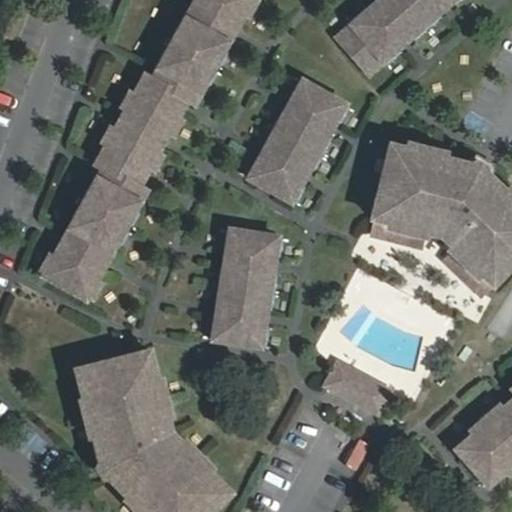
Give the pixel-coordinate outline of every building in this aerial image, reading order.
[(248,0),(195,0),(201,3),(199,8),(190,25),(182,21),(177,29),(173,27),(166,40),(170,42),(167,49),(163,46),(156,60),(160,62),(155,70),(162,74),(156,85),(149,81),(143,93),(135,89),(130,97),(127,96),(120,109),(123,110),(120,116),(121,116),(122,115),(162,138),(162,139),(165,134),(170,136),(177,123),(172,121),(178,112),(170,108),(176,97),(183,101),(190,90),(197,93),(202,85),(206,87),(213,74),(209,72),(212,65),(216,68),(223,55),(219,53),(224,44),(217,40),(226,23),(229,18),(236,22),(241,14),(245,16),(252,3),(248,1),(248,0)] [(334,38),(365,75),(380,62),(383,65),(397,53),(391,46),(405,34),(411,40),(437,17),(431,10),(442,0),(447,0),(452,4),(456,0),(375,0),(379,4),(365,17),(359,10),(345,22),(348,26),(334,38)] [(345,108),(295,80),(286,97),(294,101),(285,118),(277,113),(260,144),(268,148),(259,165),(251,161),(242,177),(292,205),(301,189),(293,184),(302,167),(310,171),(327,141),(319,137),(328,120),(336,124),(345,108)] [(156,149),(157,150),(160,145),(162,139),(162,138),(122,115),(121,116),(120,116),(117,122),(115,127),(116,128),(115,128),(155,151),(156,149)] [(155,151),(115,128),(116,128),(115,127),(111,132),(108,130),(101,143),(104,145),(100,154),(107,158),(101,169),(108,174),(102,184),(94,180),(90,189),(86,187),(79,200),(83,202),(79,208),(75,206),(68,219),(72,221),(67,230),(74,234),(63,255),(56,251),(51,260),(47,258),(40,271),(44,273),(41,277),(83,301),(86,296),(90,298),(97,286),(93,283),(98,275),(91,271),(102,249),(109,253),(114,244),(118,246),(125,233),(121,231),(125,225),(129,227),(136,214),(132,212),(137,203),(129,199),(136,187),(129,184),(135,173),(142,177),(147,168),(151,170),(158,157),(154,155),(157,150),(156,149),(155,151)] [(366,235),(420,248),(423,234),(439,237),(450,249),(440,259),(480,298),(511,264),(511,259),(511,258),(511,256),(511,209),(500,198),(504,194),(485,178),(482,175),(480,174),(476,171),(472,169),(468,167),(465,166),(457,164),(441,160),(439,165),(404,156),(405,151),(388,147),(380,181),(384,182),(384,185),(383,188),(378,186),(366,235)] [(279,240),(223,231),(220,250),(228,251),(226,270),(217,269),(211,303),(220,305),(217,324),(209,322),(206,341),(262,350),(265,331),(256,330),(259,311),(268,312),(273,278),(264,276),(267,257),(276,259),(279,240)] [(109,369),(107,364),(74,373),(82,403),(87,402),(95,438),(91,438),(100,475),(126,502),(130,498),(143,511),(211,511),(228,496),(206,474),(202,477),(177,452),(180,448),(168,436),(164,420),(159,421),(150,386),(155,384),(147,354),(113,363),(114,368),(109,369)] [(345,401),(358,377),(335,364),(322,388),(345,401)] [(358,377),(345,401),(348,402),(352,404),(365,381),(361,379),(358,377)] [(375,418),(388,393),(365,381),(352,404),(375,418)] [(511,411),(506,405),(499,412),(496,408),(485,418),(488,421),(483,426),(479,423),(469,433),(471,436),(464,442),(469,449),(459,458),(480,481),(490,473),(496,479),(503,472),(506,475),(511,470),(511,411)]
